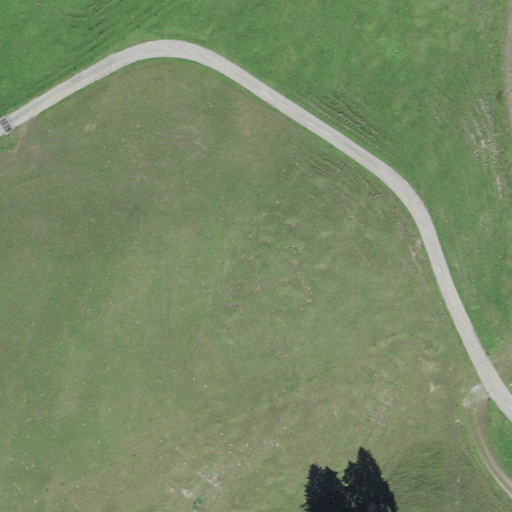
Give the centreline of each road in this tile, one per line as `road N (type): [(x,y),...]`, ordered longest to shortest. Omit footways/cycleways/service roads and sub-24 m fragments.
road 1 (track): [(0,129),(152,49),(199,54),(227,68),(398,184),(422,219),(484,370),(511,410)]
road 2 (track): [(511,357),(473,409),(482,448),(511,491)]
